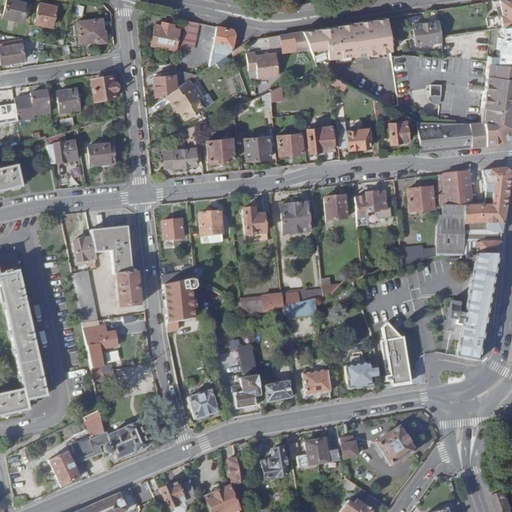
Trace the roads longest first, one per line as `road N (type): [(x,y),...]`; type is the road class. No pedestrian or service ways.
road 1 (residential): [(511,158),(141,195)]
road 2 (residential): [(186,450),(158,364),(141,195)]
road 3 (residential): [(169,0),(264,21),(421,0)]
road 4 (secondary): [(186,450),(232,430),(396,403)]
road 5 (secondary): [(45,511),(186,450)]
road 6 (secondary): [(511,266),(497,356),(477,382),(450,391)]
road 7 (residential): [(141,195),(0,214)]
road 8 (residential): [(141,195),(128,60)]
road 9 (residential): [(0,81),(128,60)]
